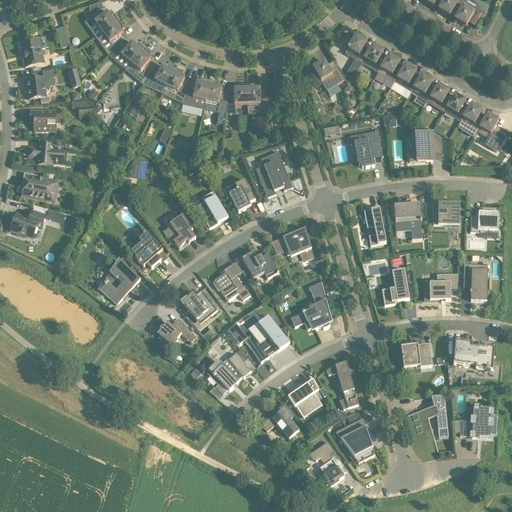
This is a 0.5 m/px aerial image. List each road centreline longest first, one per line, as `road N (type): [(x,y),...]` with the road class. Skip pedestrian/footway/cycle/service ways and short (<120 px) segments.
road 1 (residential): [(301,511),(105,404),(0,325)]
road 2 (residential): [(133,322),(235,240),(325,202)]
road 3 (residential): [(339,11),(492,105),(511,106)]
road 4 (residential): [(325,202),(402,186),(494,188)]
road 5 (residential): [(138,0),(195,47),(242,57),(279,52)]
road 6 (residential): [(325,202),(279,52)]
road 7 (residential): [(415,478),(366,336)]
road 8 (residential): [(245,410),(305,364),(366,336)]
road 9 (residential): [(366,336),(325,202)]
road 10 (residential): [(366,336),(491,324)]
road 11 (residential): [(0,184),(7,147),(0,60)]
